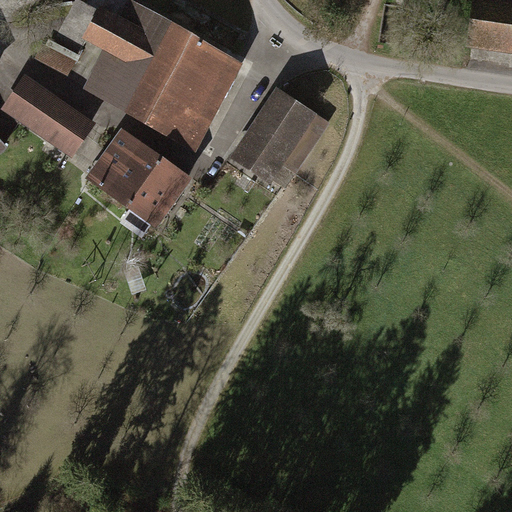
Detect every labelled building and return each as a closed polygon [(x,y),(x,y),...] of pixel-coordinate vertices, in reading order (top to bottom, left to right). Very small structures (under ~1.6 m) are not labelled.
[(105,54),(87,88),(199,147),(244,61),(136,3),(129,15),(100,0),(92,0),(73,37),(105,54)] [(511,0),(471,0),(465,44),(511,50),(511,0)] [(73,75),(81,55),(46,41),(38,61),(73,75)] [(93,124),(26,77),(3,109),(70,157),(93,124)] [(229,153),(276,190),(321,119),(274,86),(229,153)] [(123,128),(88,178),(158,231),(193,183),(123,128)]
